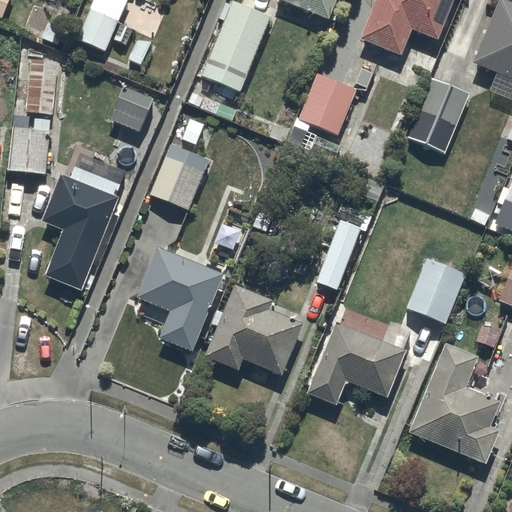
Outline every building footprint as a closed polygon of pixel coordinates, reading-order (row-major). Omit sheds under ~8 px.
[(12,0),(0,0),(0,23),(2,24),(12,0)] [(129,1),(126,0),(97,0),(77,46),(104,58),(129,1)] [(275,0),(275,3),(327,25),(337,0),(275,0)] [(376,0),(359,42),(399,59),(410,33),(436,43),(453,0),(376,0)] [(235,101),(268,25),(224,6),(216,25),(224,28),(199,85),(235,101)] [(511,14),(499,8),(470,73),(511,92),(511,14)] [(0,108),(13,109),(17,60),(0,58),(0,108)] [(57,69),(30,66),(26,118),(53,121),(57,69)] [(356,93),(323,79),(321,78),(319,84),(315,82),(296,126),(335,143),(356,93)] [(428,89),(405,144),(442,159),(464,103),(428,89)] [(152,107),(122,94),(108,125),(138,138),(152,107)] [(13,120),(7,179),(45,183),(50,138),(48,137),(49,127),(34,125),(33,136),(29,135),(30,122),(13,120)] [(206,169),(168,153),(147,202),(185,218),(206,169)] [(511,163),(497,198),(510,203),(511,200),(511,163)] [(70,187),(59,183),(40,231),(63,240),(44,286),(80,300),(117,206),(111,204),(116,192),(75,175),(70,187)] [(511,205),(509,205),(500,228),(511,232),(511,205)] [(358,236),(337,228),(315,290),(335,297),(358,236)] [(219,283),(155,256),(134,307),(168,320),(157,346),(188,359),(219,283)] [(463,283),(425,269),(404,316),(444,332),(463,283)] [(511,270),(496,309),(511,315),(511,270)] [(269,309),(232,293),(202,365),(236,380),(240,370),(277,386),(300,332),(265,317),(269,309)] [(402,360),(333,333),(305,402),(334,414),(344,390),(384,406),(402,360)] [(475,365),(442,353),(406,442),(482,474),(497,439),(488,436),(497,409),(464,396),(475,365)]
